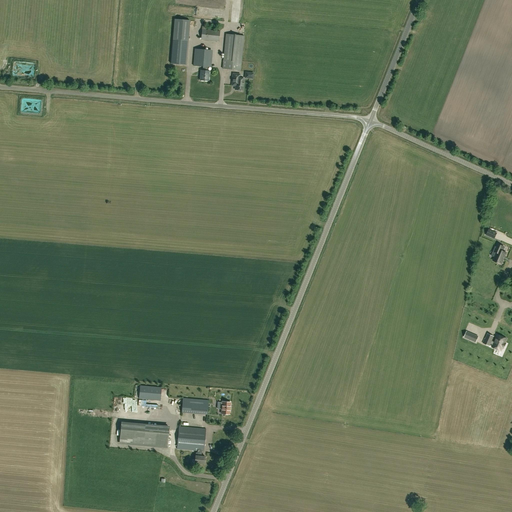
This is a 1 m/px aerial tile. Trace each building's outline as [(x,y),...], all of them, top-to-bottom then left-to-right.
[(171,63),(186,65),(190,21),(175,19),(171,63)] [(219,41),(220,31),(206,30),(206,26),(202,26),(202,29),(201,39),(219,41)] [(240,70),(244,35),(226,34),(223,68),(240,70)] [(211,67),(213,50),(195,49),(193,66),(203,66),(203,70),(201,70),(200,80),(208,81),(209,71),(207,71),(207,67),(211,67)] [(233,74),(233,82),(232,86),(236,86),(236,90),(238,90),(239,91),(241,91),(242,91),(243,91),(244,82),(244,79),(240,78),(240,74),(238,74),(233,74)] [(497,233),(489,230),(486,235),(494,238),(497,233)] [(503,247),(498,244),(496,247),(495,247),(493,251),(497,253),(493,261),(501,264),(506,253),(502,251),(503,247)] [(502,348),(503,348),(506,344),(504,343),(506,339),(497,335),(494,342),(491,341),(486,339),(485,338),(483,343),(489,346),(490,343),(493,345),(492,347),(496,349),(497,345),(502,348)] [(160,400),(161,387),(140,386),(139,398),(160,400)] [(183,399),(182,412),(207,414),(208,401),(183,399)] [(228,420),(229,409),(222,408),(221,419),(228,420)] [(204,451),(205,429),(179,426),(177,449),(198,451),(197,452),(196,452),(195,463),(204,464),(205,456),(201,456),(201,451),(204,451)] [(121,428),(119,443),(167,447),(168,432),(121,428)]
